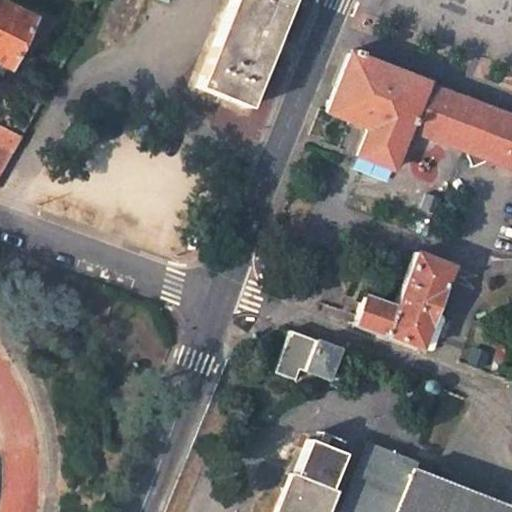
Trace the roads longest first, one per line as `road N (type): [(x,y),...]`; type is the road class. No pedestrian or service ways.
road 1 (unclassified): [(221,297),(339,0)]
road 2 (unclassified): [(0,218),(221,297)]
road 3 (unclassified): [(137,511),(221,297)]
